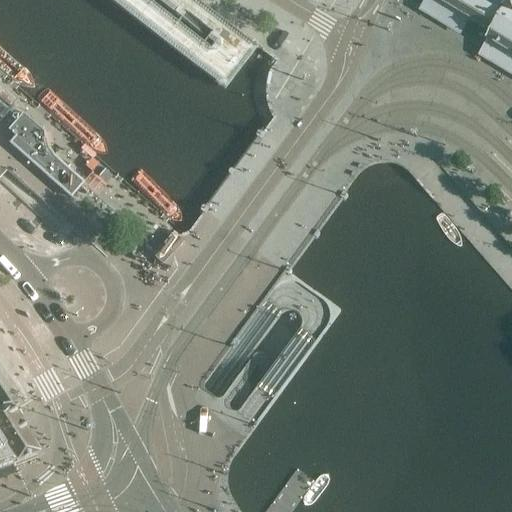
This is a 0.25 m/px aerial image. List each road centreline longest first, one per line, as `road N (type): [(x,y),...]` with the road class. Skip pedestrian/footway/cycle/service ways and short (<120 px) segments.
road 1 (unclassified): [(281,0),(344,40),(331,98),(196,279),(115,295)]
road 2 (tertiary): [(72,342),(104,404),(102,448),(79,479),(0,510)]
